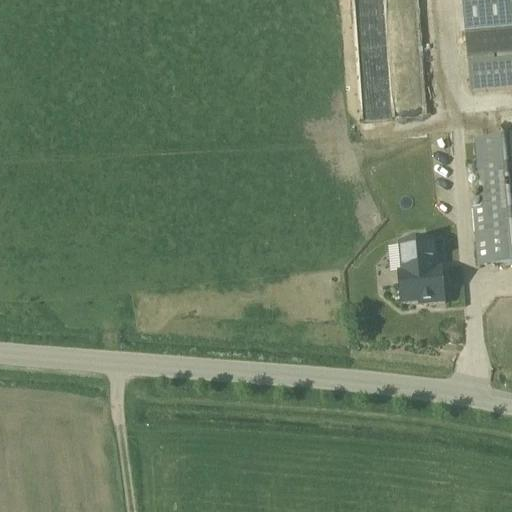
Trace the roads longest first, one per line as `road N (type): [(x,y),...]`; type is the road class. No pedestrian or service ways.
road 1 (unclassified): [(511,406),(371,385),(0,352)]
road 2 (track): [(113,362),(131,511)]
